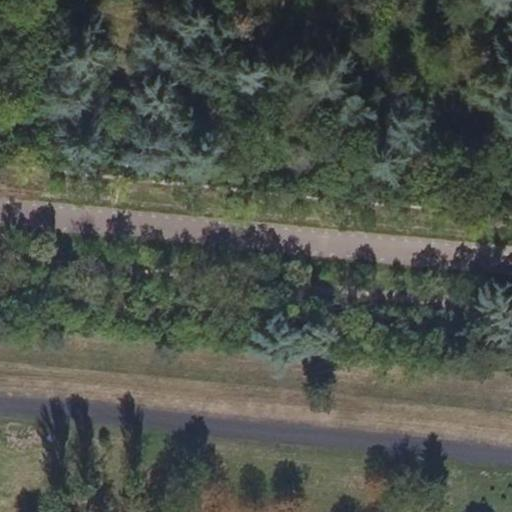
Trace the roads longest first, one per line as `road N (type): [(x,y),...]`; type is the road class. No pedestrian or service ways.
road 1 (unknown): [(0,265),(511,317)]
road 2 (unknown): [(0,406),(511,456)]
